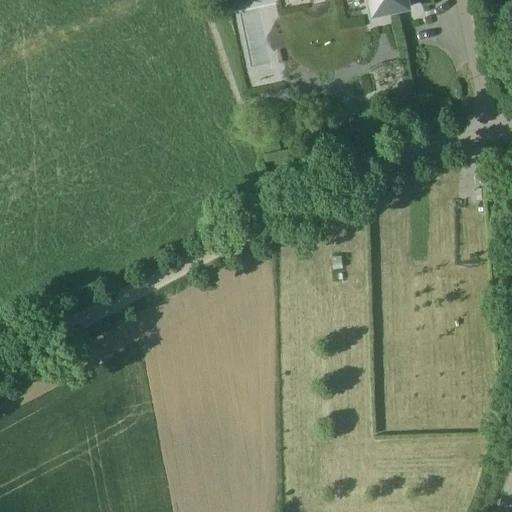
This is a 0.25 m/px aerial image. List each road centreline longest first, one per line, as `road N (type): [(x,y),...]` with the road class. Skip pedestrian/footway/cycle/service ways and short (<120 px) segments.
road 1 (unclassified): [(0,360),(364,171),(487,129)]
road 2 (residential): [(487,129),(461,0)]
